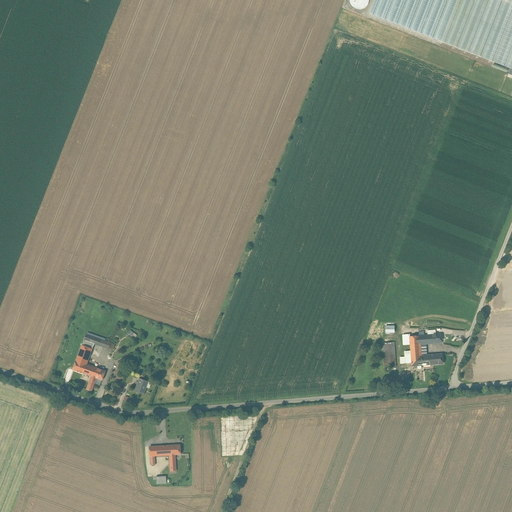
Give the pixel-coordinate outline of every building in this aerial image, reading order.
[(350,0),(350,1),(351,4),(352,6),(354,9),(357,10),(362,10),(365,9),(368,6),(370,3),(369,0),(350,0)] [(511,0),(376,0),(371,13),(511,68),(511,0)] [(130,329),(127,333),(135,338),(138,335),(130,329)] [(80,335),(71,332),(63,352),(73,356),(80,335)] [(105,341),(86,334),(84,340),(94,344),(103,347),(105,341)] [(434,335),(410,337),(413,366),(434,364),(434,354),(421,355),(421,344),(435,343),(434,335)] [(94,344),(84,340),(82,346),(92,349),(94,344)] [(114,344),(105,341),(103,347),(112,350),(114,344)] [(388,341),(388,343),(383,344),(384,368),(396,368),(395,343),(390,343),(390,341),(388,341)] [(97,369),(86,365),(92,349),(82,346),(73,370),(91,376),(94,377),(97,369)] [(442,354),(434,354),(434,364),(443,363),(442,354)] [(105,372),(97,369),(94,377),(96,378),(102,380),(105,372)] [(91,376),(87,390),(91,391),(96,378),(94,377),(91,376)] [(149,382),(139,378),(134,392),(144,395),(149,382)] [(180,445),(172,446),(172,455),(175,455),(180,455),(180,445)] [(162,446),(150,447),(150,465),(155,465),(155,456),(163,456),(162,446)] [(172,446),(162,446),(163,456),(170,455),(172,455),(172,446)]
